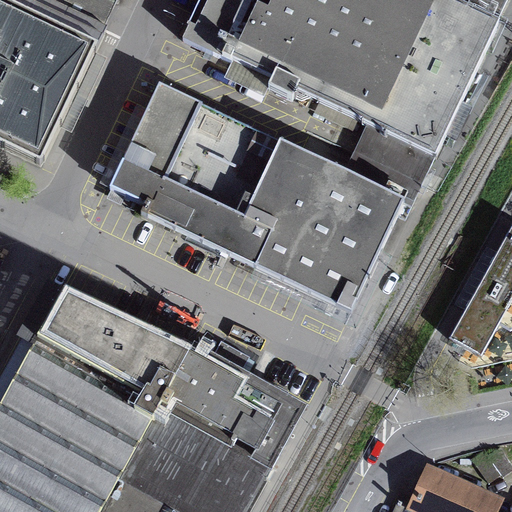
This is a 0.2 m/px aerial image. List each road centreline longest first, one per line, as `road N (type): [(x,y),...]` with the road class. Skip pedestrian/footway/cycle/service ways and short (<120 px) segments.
road 1 (residential): [(336,369),(44,224)]
road 2 (residential): [(44,224),(153,0)]
road 3 (residential): [(511,417),(407,440),(364,511)]
